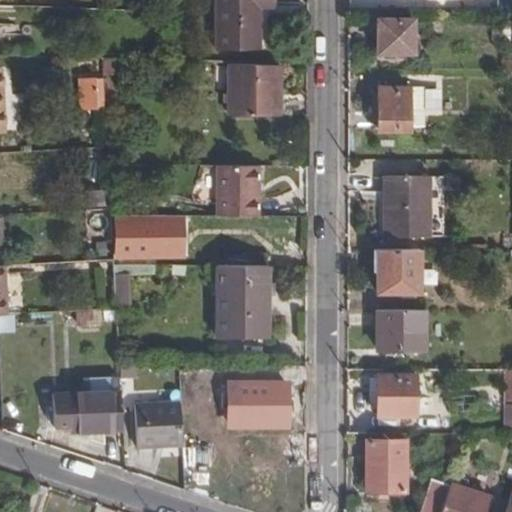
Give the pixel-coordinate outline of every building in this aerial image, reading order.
[(212,0),(213,46),(254,46),(254,4),(266,4),(272,4),(271,0),(212,0)] [(377,18),(377,50),(411,51),(411,18),(377,18)] [(273,97),(273,61),(227,61),(227,112),(277,112),(277,97),(273,97)] [(500,70),(499,94),(510,94),(509,71),(500,70)] [(77,79),(79,112),(96,112),(94,78),(77,79)] [(378,90),(378,130),(410,131),(410,91),(378,90)] [(410,91),(410,131),(423,131),(423,91),(410,91)] [(219,165),(220,216),(261,216),(261,165),(219,165)] [(384,176),(384,237),(428,237),(428,177),(384,176)] [(87,187),(87,203),(102,203),(102,186),(87,187)] [(114,216),(114,259),(187,259),(187,216),(114,216)] [(378,269),(377,292),(417,292),(418,250),(374,249),(373,269),(378,269)] [(224,255),(224,266),(246,266),(268,266),(268,252),(242,252),(241,255),(224,255)] [(112,262),(113,270),(127,270),(159,270),(159,263),(112,262)] [(219,265),(219,316),(268,316),(268,266),(246,266),(224,266),(219,265)] [(113,270),(114,301),(128,301),(127,270),(113,270)] [(378,307),(377,347),(421,348),(422,307),(378,307)] [(76,313),(77,323),(98,322),(97,311),(76,313)] [(219,316),(218,337),(268,337),(268,316),(219,316)] [(153,362),(153,373),(178,372),(177,362),(153,362)] [(59,390),(61,425),(69,424),(70,428),(117,426),(114,372),(80,374),(81,389),(59,390)] [(376,397),(376,428),(415,428),(415,397),(421,397),(421,390),(415,391),(415,374),(376,373),(376,389),(376,397)] [(367,410),(369,378),(349,377),(347,409),(367,410)] [(227,380),(226,422),(283,423),(284,381),(227,380)] [(50,391),(52,426),(61,425),(59,390),(50,391)] [(452,411),(472,409),(470,395),(451,397),(452,411)] [(133,402),(136,446),(182,444),(179,400),(133,402)] [(364,439),(364,490),(404,490),(404,440),(364,439)] [(439,511),(449,483),(431,476),(419,511),(439,511)] [(449,483),(439,511),(483,511),(488,496),(449,483)]
